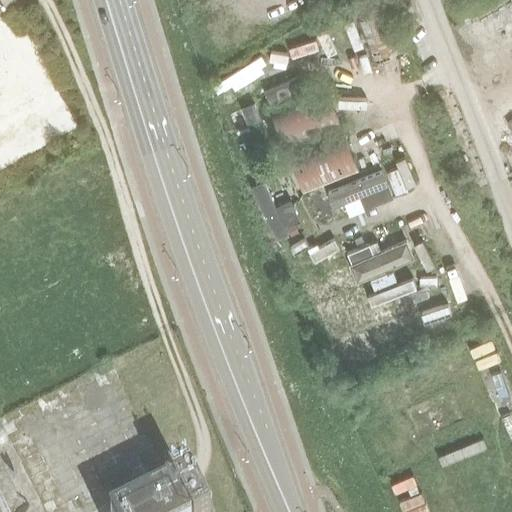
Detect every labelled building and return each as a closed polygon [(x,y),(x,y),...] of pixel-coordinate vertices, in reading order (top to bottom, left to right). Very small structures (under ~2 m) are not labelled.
[(290,0),(240,0),(199,22),(220,62),(301,20),(290,0)] [(397,50),(382,10),(354,20),(369,61),(397,50)] [(0,118),(55,92),(33,47),(20,54),(6,26),(0,28),(0,118)] [(222,92),(274,67),(267,53),(215,78),(222,92)] [(300,76),(266,90),(272,104),(306,90),(300,76)] [(338,124),(322,86),(267,109),(283,147),(338,124)] [(271,148),(252,103),(241,108),(244,116),(235,120),(251,157),(271,148)] [(359,168),(345,135),(288,159),(302,192),(359,168)] [(393,197),(382,170),(327,192),(333,206),(359,196),(364,208),(393,197)] [(275,206),(263,180),(250,186),(275,240),(287,234),(284,226),(298,219),(289,200),(275,206)] [(443,263),(452,259),(445,242),(450,240),(440,215),(425,222),(443,263)] [(294,224),(287,227),(290,235),(298,231),(294,224)] [(369,244),(348,253),(352,262),(349,264),(356,281),(414,257),(406,240),(373,254),(369,244)] [(415,276),(371,292),(375,302),(419,286),(415,276)] [(447,299),(422,312),(426,320),(451,307),(447,299)] [(384,338),(419,325),(416,317),(381,330),(384,338)] [(85,454),(52,470),(66,499),(99,483),(85,454)] [(408,511),(432,511),(425,493),(404,501),(408,511)] [(173,511),(171,511),(194,511),(187,498),(170,507),(173,511)]
